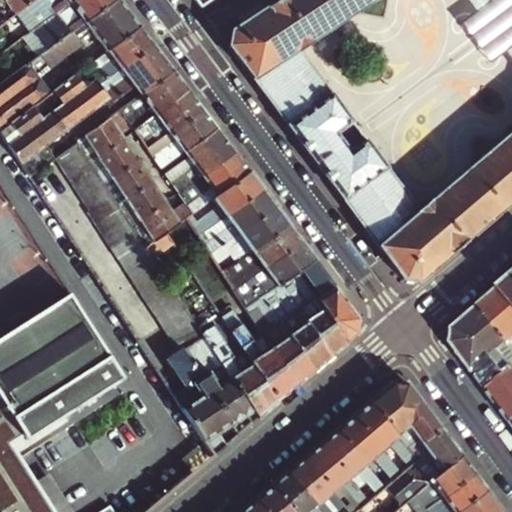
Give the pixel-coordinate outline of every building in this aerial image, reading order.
[(0,129),(21,114),(42,98),(64,82),(69,78),(57,63),(82,44),(79,39),(91,30),(106,51),(139,27),(118,0),(112,0),(46,49),(36,56),(0,82),(0,129)] [(4,0),(3,1),(13,15),(25,6),(32,0),(4,0)] [(31,29),(70,0),(32,0),(25,6),(30,14),(23,19),(31,29)] [(112,0),(70,0),(31,29),(46,49),(112,0)] [(228,44),(403,280),(417,281),(511,200),(511,0),(275,0),(230,30),(228,44)] [(139,27),(106,51),(85,66),(99,85),(153,45),(139,27)] [(170,67),(153,45),(99,85),(109,98),(112,103),(134,87),(138,91),(140,95),(172,71),(170,67)] [(69,78),(64,82),(87,114),(109,98),(99,85),(85,66),(69,78)] [(135,130),(187,91),(172,71),(140,95),(146,102),(126,117),(135,130)] [(64,82),(42,98),(66,129),(87,114),(64,82)] [(169,133),(200,109),(187,91),(135,130),(135,131),(138,135),(142,140),(163,125),(169,133)] [(66,129),(42,98),(21,114),(44,145),(66,129)] [(184,152),(215,129),(200,109),(169,133),(174,140),(153,156),(154,158),(159,164),(162,169),(184,152)] [(44,145),(21,114),(0,129),(0,134),(28,176),(54,158),(44,145)] [(75,143),(88,162),(123,138),(110,118),(75,143)] [(163,125),(142,140),(144,144),(148,148),(169,133),(163,125)] [(180,194),(234,153),(217,131),(215,129),(184,152),(186,155),(187,157),(165,174),(176,189),(179,193),(180,194)] [(142,140),(138,135),(133,138),(139,147),(144,144),(142,140)] [(88,162),(102,184),(137,160),(123,138),(88,162)] [(88,162),(75,143),(54,158),(89,211),(86,213),(177,352),(182,349),(203,335),(201,333),(152,259),(144,247),(130,225),(116,204),(102,184),(88,162)] [(212,199),(249,173),(234,153),(180,194),(181,197),(186,203),(188,206),(198,199),(203,206),(212,199)] [(159,164),(154,158),(150,162),(154,168),(159,164)] [(151,180),(137,160),(102,184),(116,204),(151,180)] [(262,190),(249,173),(212,199),(217,207),(195,222),(190,215),(185,218),(196,235),(201,232),(224,216),(262,190)] [(130,225),(165,202),(151,180),(116,204),(130,225)] [(237,234),(275,207),(262,190),(224,216),(230,224),(207,240),(201,232),(196,235),(208,254),(214,250),(237,234)] [(173,214),(165,202),(130,225),(144,247),(165,232),(179,223),(173,214)] [(188,206),(186,203),(173,214),(179,223),(185,218),(190,215),(193,212),(188,206)] [(236,261),(288,225),(275,207),(237,234),(244,242),(219,259),(214,250),(208,254),(221,273),(226,269),(236,261)] [(264,269),(301,242),(288,225),(236,261),(242,270),(232,277),(226,269),(221,273),(233,291),(238,287),(250,279),(264,269)] [(172,244),(165,232),(144,247),(152,259),(172,244)] [(314,260),(301,242),(264,269),(270,277),(256,287),(244,296),(238,287),(233,291),(243,306),(245,309),(263,296),(281,284),(299,272),(314,260)] [(322,297),(317,300),(346,343),(357,334),(358,318),(314,260),(299,272),(311,290),(315,287),(322,297)] [(346,343),(317,300),(311,290),(299,272),(281,284),(287,292),(297,286),(303,295),(307,302),(297,308),(329,357),(346,343)] [(511,279),(500,290),(511,303),(511,279)] [(280,321),(313,371),(329,357),(297,308),(287,292),(281,284),(263,296),(269,305),(278,299),(284,309),(289,315),(280,321)] [(511,303),(500,290),(480,307),(510,344),(511,342),(511,352),(507,347),(499,355),(511,369),(511,303)] [(0,337),(0,400),(24,438),(26,442),(123,379),(68,294),(0,337)] [(313,371),(280,321),(276,315),(269,305),(263,296),(245,309),(252,320),(260,314),(267,324),(271,330),(263,336),(296,386),(313,371)] [(278,299),(269,305),(276,315),(284,309),(278,299)] [(296,386),(263,336),(259,330),(252,320),(245,309),(243,306),(235,311),(255,341),(242,349),(277,402),(296,386)] [(510,344),(480,307),(454,329),(452,346),(475,374),(499,355),(507,347),(510,344)] [(260,314),(252,320),(259,330),(267,324),(260,314)] [(221,363),(258,418),(277,402),(242,349),(232,357),(212,327),(201,333),(203,335),(221,363)] [(200,377),(182,349),(177,352),(167,360),(185,388),(179,392),(173,396),(214,456),(221,450),(226,445),(218,433),(231,424),(200,377)] [(475,374),(487,390),(511,370),(511,369),(499,355),(475,374)] [(200,377),(231,424),(246,413),(252,422),(258,418),(221,363),(200,377)] [(511,370),(487,390),(510,422),(511,420),(511,370)] [(393,381),(369,401),(396,434),(408,423),(418,435),(414,439),(421,447),(425,443),(423,441),(441,428),(407,383),(393,381)] [(0,511),(54,511),(49,503),(12,445),(24,438),(0,400),(0,511)] [(369,401),(352,416),(381,451),(389,444),(408,466),(413,462),(417,459),(406,445),(396,434),(369,401)] [(352,416),(336,430),(365,464),(373,457),(392,480),(400,473),(396,468),(391,472),(388,468),(393,464),(381,451),(352,416)] [(408,423),(396,434),(406,445),(414,439),(418,435),(408,423)] [(421,447),(426,454),(430,450),(438,459),(423,473),(431,482),(461,456),(441,428),(423,441),(425,443),(421,447)] [(336,430),(320,443),(349,478),(358,471),(377,493),(384,487),(365,464),(336,430)] [(320,443),(303,458),(333,492),(340,486),(342,486),(360,507),(368,501),(349,478),(320,443)] [(442,498),(475,474),(461,456),(431,482),(403,506),(400,508),(403,511),(410,511),(419,506),(438,492),(442,498)] [(373,457),(365,464),(384,487),(385,486),(392,480),(373,457)] [(349,511),(333,492),(303,458),(287,472),(316,506),(325,498),(337,511),(349,511)] [(391,472),(396,468),(393,464),(388,468),(391,472)] [(358,471),(349,478),(368,501),(377,493),(358,471)] [(287,472),(271,485),(294,511),(321,511),(316,506),(287,472)] [(455,511),(486,489),(475,474),(442,498),(423,511),(455,511)] [(294,511),(271,485),(255,499),(265,511),(294,511)] [(478,511),(494,500),(486,489),(455,511),(478,511)] [(423,511),(442,498),(438,492),(419,506),(423,511)] [(73,511),(62,495),(49,503),(54,511),(73,511)] [(265,511),(255,499),(239,511),(265,511)] [(503,511),(494,500),(478,511),(503,511)]
